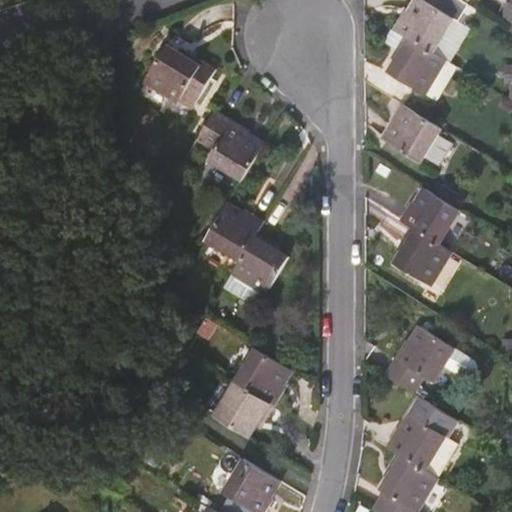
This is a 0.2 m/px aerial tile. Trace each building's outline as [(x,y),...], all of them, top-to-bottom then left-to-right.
[(411,9),(403,21),(414,28),(442,46),(464,12),(445,0),(422,0),(415,11),(411,9)] [(432,87),(453,53),(442,46),(414,28),(406,41),(410,44),(397,64),(432,87)] [(162,77),(196,98),(222,57),(209,49),(206,53),(186,40),(162,77)] [(216,146),(250,168),(273,131),(251,118),(253,113),(223,94),(204,125),(222,135),(216,146)] [(442,133),(450,122),(411,97),(402,110),(406,114),(394,135),(428,155),(442,133)] [(457,143),(442,133),(428,155),(443,164),(457,143)] [(449,177),(442,188),(466,204),(470,197),(463,192),(466,187),(449,177)] [(413,200),(404,212),(416,220),(445,238),(466,204),(442,188),(430,181),(417,202),(413,200)] [(209,232),(243,253),(261,224),(268,213),(255,204),(252,209),(231,196),(209,232)] [(434,278),(456,245),(445,238),(416,220),(408,232),(412,235),(399,255),(434,278)] [(273,232),(261,224),(243,253),(235,264),(227,277),(255,295),(263,282),(269,285),(291,249),(270,236),(273,232)] [(410,339),(391,370),(420,389),(430,371),(442,377),(453,360),(471,371),(474,372),(479,371),(482,368),(483,364),(483,360),(481,355),(427,322),(414,342),(410,339)] [(257,340),(235,373),(275,398),(283,385),(279,383),(293,362),(257,340)] [(235,373),(213,407),(250,430),(262,409),(267,411),(275,398),(235,373)] [(391,442),(401,449),(443,476),(465,442),(453,435),(464,416),(427,394),(403,432),(399,430),(391,442)] [(422,509),(443,476),(401,449),(394,462),(399,465),(385,486),(389,488),(378,506),(387,511),(426,511),(427,511),(422,509)] [(266,494),(280,473),(243,450),(221,484),(230,489),(220,505),(232,511),(251,511),(256,505),(262,509),(270,497),(266,494)] [(228,511),(209,500),(202,511),(228,511)]
